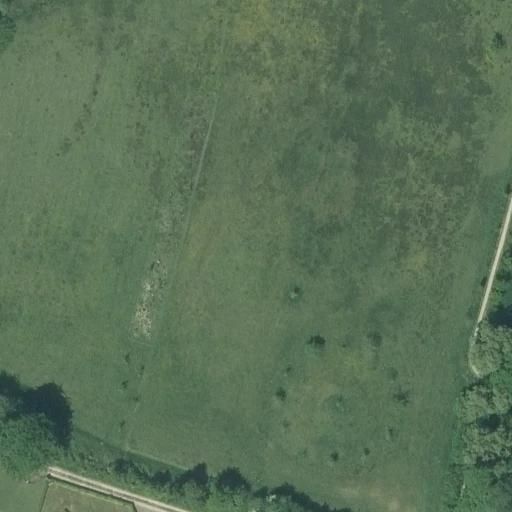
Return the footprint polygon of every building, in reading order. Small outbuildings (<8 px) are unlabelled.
[(322,9),(322,0),(295,0),(296,8),(322,9)] [(349,11),(350,0),(329,0),(328,9),(349,11)] [(305,53),(285,52),(284,63),(304,64),(305,53)] [(217,216),(256,213),(254,176),(215,178),(217,216)] [(222,248),(204,281),(242,300),(259,267),(222,248)] [(215,315),(211,353),(247,357),(251,319),(215,315)] [(313,384),(334,388),(342,345),(321,341),(313,384)] [(273,366),(276,353),(259,349),(253,378),(240,375),(237,389),(271,397),(278,367),(273,366)] [(363,395),(384,399),(393,355),(372,351),(363,395)]
